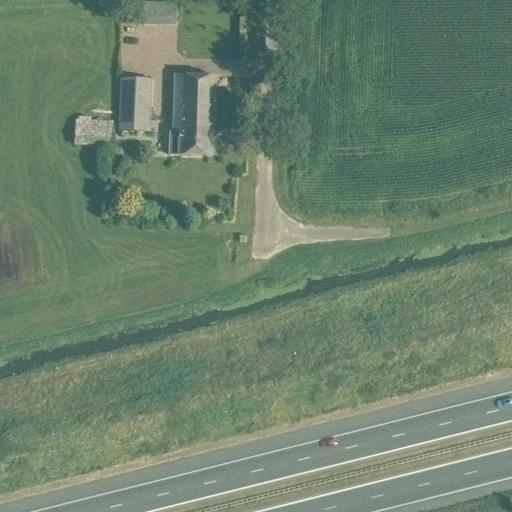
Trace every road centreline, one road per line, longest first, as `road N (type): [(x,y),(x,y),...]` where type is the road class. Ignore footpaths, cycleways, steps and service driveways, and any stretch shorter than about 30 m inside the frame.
road 1 (motorway): [(511,404),(82,511)]
road 2 (unknown): [(239,256),(306,255),(511,193)]
road 3 (unclassified): [(239,256),(249,0)]
road 4 (motorway): [(311,511),(511,461)]
